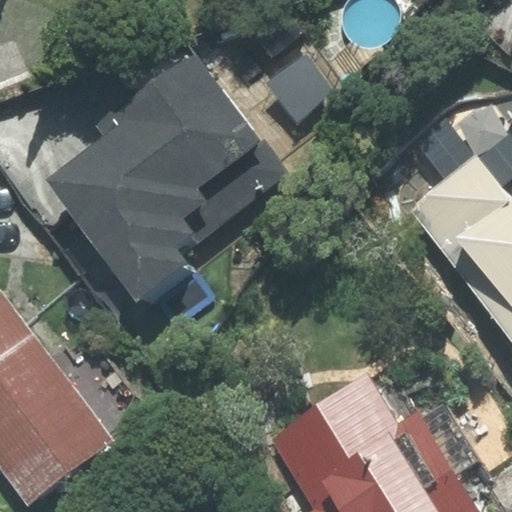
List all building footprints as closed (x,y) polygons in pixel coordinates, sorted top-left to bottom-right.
[(289,1),(252,26),(280,68),(318,43),(289,1)] [(222,197),(283,153),(214,58),(128,120),(138,134),(67,185),(157,309),(212,269),(199,250),(214,239),(205,227),(231,209),(222,197)] [(511,191),(482,156),(414,213),(511,330),(511,191)] [(2,299),(0,300),(0,445),(46,500),(120,436),(2,299)] [(415,428),(383,377),(263,454),(299,511),(497,511),(435,415),(415,428)]
